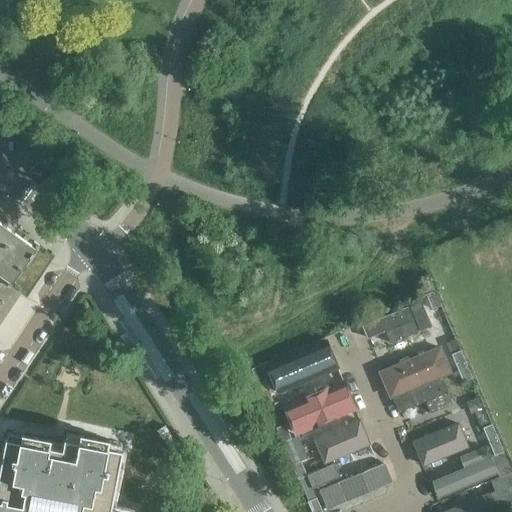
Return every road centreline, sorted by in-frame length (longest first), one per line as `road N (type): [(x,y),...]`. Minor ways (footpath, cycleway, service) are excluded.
road 1 (tertiary): [(265,511),(91,241)]
road 2 (residential): [(354,354),(413,499),(383,511)]
road 3 (residential): [(91,241),(0,377)]
